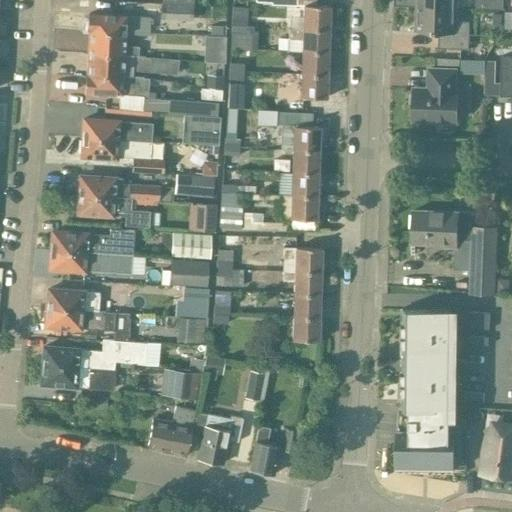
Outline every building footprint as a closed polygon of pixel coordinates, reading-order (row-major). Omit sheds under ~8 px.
[(315,5),(315,0),(295,0),(296,5),(303,6),(303,28),(328,29),(329,6),(315,5)] [(416,0),(416,8),(456,9),(456,0),(416,0)] [(161,3),(160,19),(191,21),(192,5),(161,3)] [(231,7),(230,25),(247,26),(247,8),(231,7)] [(469,22),(456,21),(456,9),(416,8),(415,32),(438,33),(438,49),(468,50),(469,22)] [(90,13),(89,28),(105,28),(105,33),(125,34),(149,35),(150,16),(90,13)] [(245,34),(246,34),(247,26),(230,25),(229,48),(244,48),(245,34)] [(89,28),(87,53),(138,56),(138,46),(125,46),(125,34),(105,33),(105,28),(89,28)] [(288,29),(288,50),(302,51),(328,51),(328,29),(303,28),(303,29),(288,29)] [(225,37),(205,36),(205,48),(225,49),(225,37)] [(301,73),(327,74),(328,51),(302,51),(301,73)] [(87,53),(86,78),(102,79),(102,75),(123,76),(133,76),(134,66),(151,67),(152,58),(144,58),(144,56),(138,56),(87,53)] [(500,96),(511,96),(511,56),(501,56),(500,96)] [(177,60),(152,58),(151,67),(151,72),(176,73),(177,60)] [(229,70),(229,71),(244,71),(244,63),(229,63),(229,70)] [(413,105),(412,120),(456,122),(458,90),(454,89),(455,70),(429,69),(428,89),(413,88),(413,92),(410,94),(410,103),(413,105)] [(228,78),(228,79),(244,80),(244,78),(244,77),(244,71),(229,71),(228,78)] [(327,74),(301,73),(300,96),(326,97),(327,74)] [(86,78),(85,92),(119,94),(118,107),(168,111),(169,100),(148,99),(149,79),(144,78),(144,77),(135,77),(135,76),(133,76),(123,76),(102,75),(102,79),(86,78)] [(244,84),(228,83),(227,107),(243,108),(244,84)] [(202,89),(201,99),(221,100),(221,90),(202,89)] [(169,100),(168,111),(217,115),(218,104),(169,100)] [(256,112),(255,124),(276,125),(276,112),(256,112)] [(276,112),(276,125),(281,125),(280,149),(292,149),(318,150),(319,140),(322,140),(322,128),(319,128),(319,126),(308,126),(308,113),(276,112)] [(125,140),(151,141),(152,123),(84,119),(82,137),(125,140)] [(82,137),(81,155),(115,158),(132,159),(131,170),(161,171),(163,142),(151,141),(125,140),(82,137)] [(224,155),(238,156),(239,147),(224,147),(224,155)] [(292,172),(318,172),(318,150),(292,149),(292,172)] [(292,172),(291,194),(317,195),(317,186),(320,186),(321,174),(318,174),(318,172),(292,172)] [(174,194),(213,197),(214,177),(176,174),(174,194)] [(79,192),(79,195),(122,197),(121,198),(127,198),(127,199),(131,199),(158,201),(159,186),(122,184),(123,179),(80,176),(80,178),(75,179),(75,190),(79,192)] [(242,202),(236,201),(237,192),(220,192),(219,215),(221,215),(220,227),(259,228),(259,230),(286,230),(286,223),(252,222),(252,217),(242,217),(242,202)] [(291,194),(290,218),(316,218),(317,195),(291,194)] [(79,195),(77,213),(124,216),(125,209),(130,210),(131,199),(127,199),(127,198),(121,198),(122,197),(79,195)] [(188,228),(212,230),(213,203),(189,202),(188,228)] [(130,210),(125,209),(124,216),(124,226),(149,227),(150,211),(130,210)] [(472,239),(473,227),(474,213),(457,212),(414,211),(413,242),(438,243),(438,245),(456,246),(456,238),(472,239)] [(473,227),(472,239),(470,293),(494,294),(497,228),(473,227)] [(109,229),(108,235),(52,231),(51,249),(93,252),(132,255),(133,230),(109,229)] [(171,257),(209,259),(211,235),(172,233),(171,257)] [(295,246),(295,248),(283,247),(283,270),(320,271),(321,247),(295,246)] [(51,249),(49,268),(131,274),(132,255),(93,252),(51,249)] [(232,251),(217,250),(217,261),(232,261),(232,251)] [(168,284),(207,287),(209,262),(170,259),(168,284)] [(232,261),(217,261),(217,270),(232,270),(232,261)] [(217,270),(217,285),(243,286),(243,270),(242,270),(232,270),(217,270)] [(294,293),(319,294),(320,271),(283,270),(282,280),(294,281),(294,293)] [(207,290),(179,288),(177,313),(205,315),(207,290)] [(46,307),(97,310),(99,292),(48,289),(46,307)] [(293,316),(318,317),(319,294),(294,293),(293,316)] [(214,305),(214,313),(227,314),(229,314),(229,306),(214,305)] [(43,313),(43,322),(45,324),(45,326),(114,330),(113,340),(128,342),(129,313),(97,311),(97,310),(46,307),(46,311),(43,313)] [(450,418),(450,400),(451,310),(402,309),(402,311),(403,311),(402,406),(401,406),(401,408),(410,408),(409,434),(399,433),(399,432),(397,432),(397,470),(454,470),(455,433),(453,433),(453,434),(450,434),(450,419),(454,419),(454,418),(450,418)] [(214,313),(214,322),(214,323),(227,324),(227,314),(214,313)] [(318,317),(293,316),(292,339),(318,340),(318,338),(321,338),(321,327),(318,327),(318,317)] [(176,341),(203,343),(205,319),(177,317),(176,341)] [(43,347),(42,366),(84,368),(113,371),(114,362),(143,365),(145,343),(128,342),(113,340),(102,339),(101,351),(91,351),(43,347)] [(250,371),(245,397),(259,400),(262,400),(267,373),(268,367),(253,364),(252,371),(250,371)] [(84,368),(42,366),(41,384),(83,387),(83,386),(84,368)] [(114,371),(113,371),(84,368),(83,386),(113,389),(114,371)] [(161,394),(197,398),(200,373),(164,368),(161,394)] [(153,418),(147,448),(165,452),(172,453),(172,454),(175,454),(185,456),(190,431),(200,433),(202,434),(206,414),(195,412),(195,411),(175,407),(172,422),(153,418)] [(207,414),(197,459),(222,464),(227,439),(237,442),(242,419),(230,416),(230,419),(207,414)] [(273,474),(279,447),(266,445),(270,424),(263,423),(262,426),(258,426),(254,444),(255,444),(249,470),(273,474)] [(298,431),(285,429),(281,451),(293,453),(298,431)] [(511,432),(486,430),(481,473),(511,477),(511,432)]
